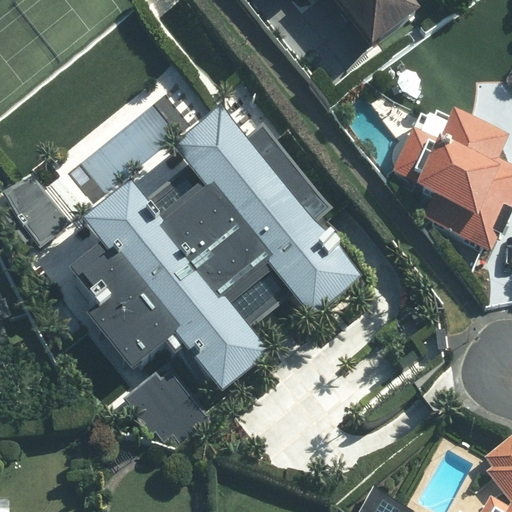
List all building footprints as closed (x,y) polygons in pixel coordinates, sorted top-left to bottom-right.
[(342,0),(375,39),(419,2),(417,0),(342,0)] [(511,219),(511,169),(503,165),(511,145),(511,140),(458,116),(451,131),(427,119),(397,183),(437,202),(427,224),(495,256),(511,219)] [(137,381),(148,373),(181,346),(228,404),(276,365),(256,339),(298,305),(317,329),(366,290),(321,235),(338,221),(268,135),(251,148),(226,117),(177,155),(191,172),(148,206),(135,191),(87,230),(111,259),(77,287),(100,315),(91,323),(137,381)] [(37,179),(4,203),(14,216),(6,222),(26,249),(36,242),(43,253),(75,230),(37,179)] [(175,378),(165,387),(158,379),(128,404),(165,448),(174,441),(185,453),(216,427),(175,378)] [(511,433),(488,453),(495,462),(489,467),(511,496),(511,433)]
